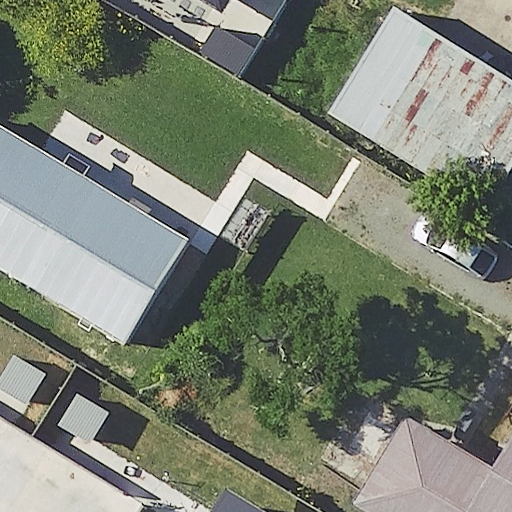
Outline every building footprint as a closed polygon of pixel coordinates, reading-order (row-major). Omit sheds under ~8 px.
[(511,122),(511,75),(383,0),(366,0),(305,105),(466,200),(511,122)] [(163,228),(0,126),(0,269),(2,271),(98,331),(163,228)] [(511,279),(511,257),(446,214),(407,272),(483,323),(511,279)] [(125,392),(15,322),(0,345),(0,414),(79,465),(125,392)] [(511,511),(511,340),(450,445),(377,402),(324,491),(360,511),(511,511)]
